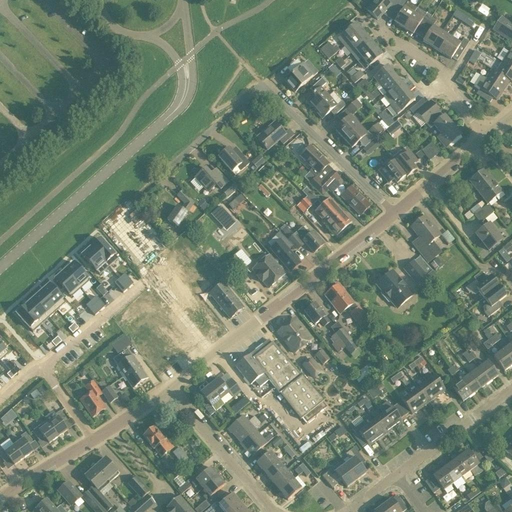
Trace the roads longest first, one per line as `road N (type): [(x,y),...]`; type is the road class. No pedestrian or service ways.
road 1 (residential): [(167,388),(394,214)]
road 2 (unclassified): [(0,267),(184,96)]
road 3 (residential): [(394,214),(262,84)]
road 4 (residential): [(136,198),(262,84)]
road 5 (residential): [(167,388),(273,511)]
road 6 (residential): [(395,475),(511,388)]
road 7 (residential): [(41,367),(142,286)]
road 8 (residential): [(394,214),(488,136)]
